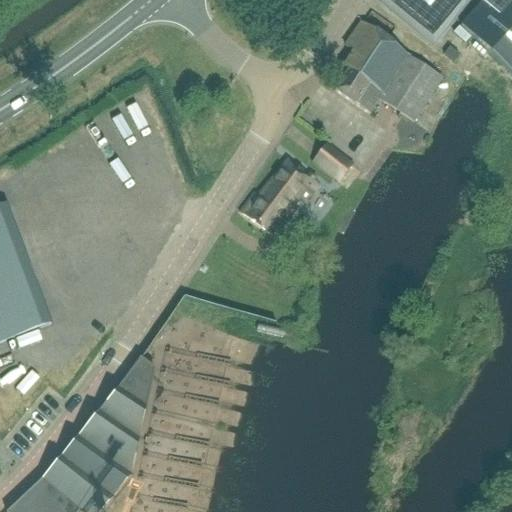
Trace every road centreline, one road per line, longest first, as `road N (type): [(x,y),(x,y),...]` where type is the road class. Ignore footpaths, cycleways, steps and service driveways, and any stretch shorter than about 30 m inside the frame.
road 1 (unclassified): [(0,501),(112,368),(261,134),(273,86)]
road 2 (primary): [(0,112),(153,0)]
road 3 (unclassified): [(273,86),(223,53),(176,0)]
